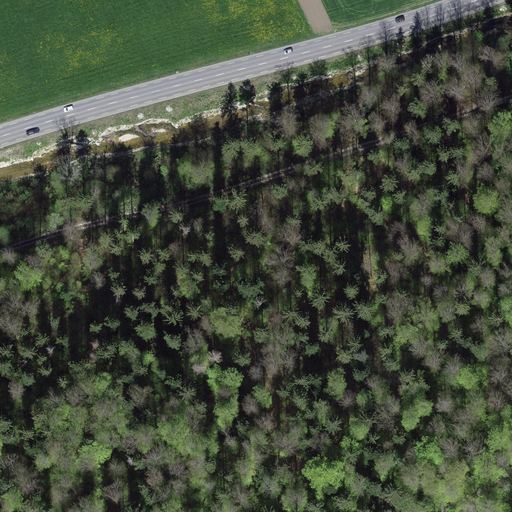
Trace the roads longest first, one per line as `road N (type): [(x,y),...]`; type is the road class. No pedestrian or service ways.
road 1 (track): [(0,253),(183,206),(511,101)]
road 2 (primary): [(474,0),(0,139)]
